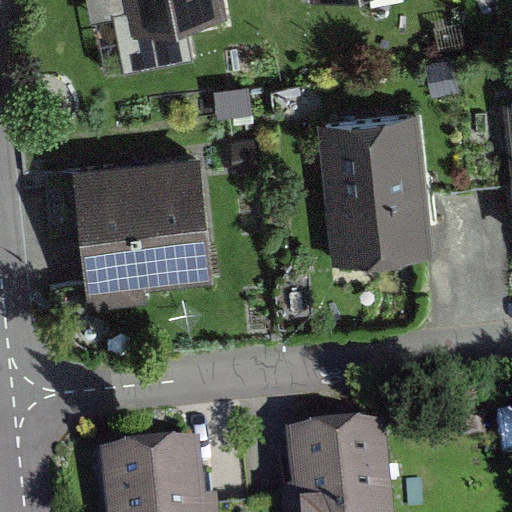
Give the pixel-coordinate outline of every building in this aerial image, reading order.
[(219,0),(129,0),(135,33),(223,17),(219,0)] [(419,112),(325,122),(341,266),(434,256),(419,112)] [(204,153),(76,169),(90,284),(219,267),(204,153)] [(393,511),(387,437),(289,446),(294,511),(393,511)] [(204,511),(201,451),(107,457),(109,511),(204,511)]
